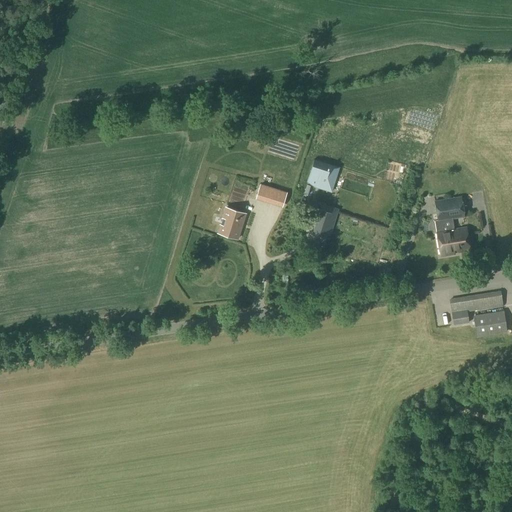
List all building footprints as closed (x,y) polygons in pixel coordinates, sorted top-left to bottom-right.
[(338,165),(313,159),(307,181),(316,187),(317,181),(332,184),(334,174),(336,174),(338,165)] [(255,199),(282,208),(287,192),(260,184),(255,199)] [(450,231),(449,219),(464,217),(461,195),(436,199),(441,231),(436,232),(440,256),(454,253),(454,252),(470,250),(466,228),(450,231)] [(330,207),(311,202),(308,212),(313,214),(311,221),(325,225),(330,207)] [(217,233),(238,240),(246,213),(225,207),(217,233)] [(258,248),(268,250),(272,218),(262,217),(258,248)] [(453,325),(468,323),(466,312),(502,306),(500,292),(460,298),(449,300),(453,325)] [(477,336),(506,331),(503,312),(473,316),(477,336)]
